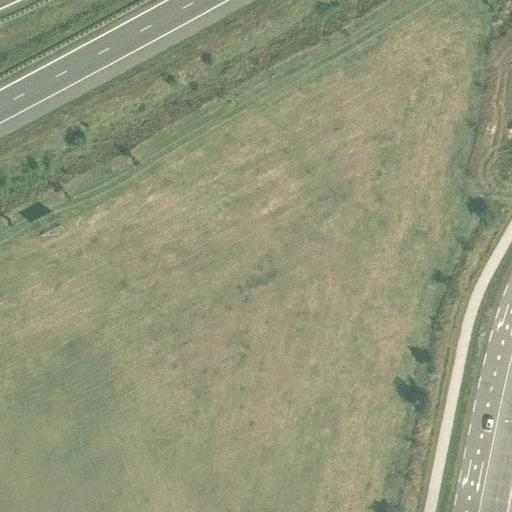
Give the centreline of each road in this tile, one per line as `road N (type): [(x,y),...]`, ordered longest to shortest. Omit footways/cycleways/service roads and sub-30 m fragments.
road 1 (motorway): [(0,109),(205,0)]
road 2 (primary): [(511,334),(473,511)]
